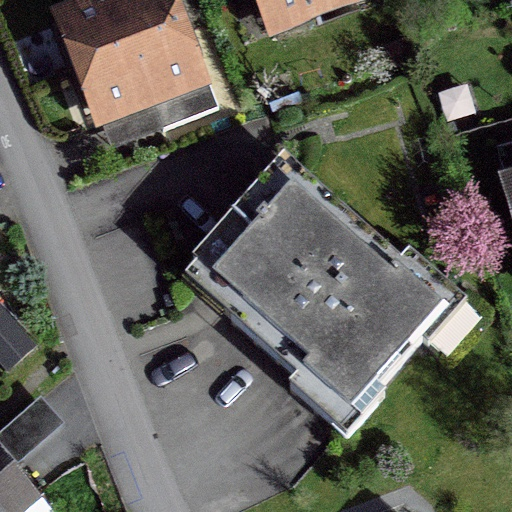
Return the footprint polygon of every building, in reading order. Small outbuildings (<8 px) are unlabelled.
[(185,63),(176,39),(167,15),(161,0),(126,0),(58,26),(78,77),(97,127),(196,89),(185,63)] [(256,0),(270,36),(364,0),(256,0)] [(398,268),(281,166),(190,269),(240,313),(228,327),(295,386),(287,395),(337,439),(419,346),(412,339),(449,297),(406,260),(398,268)] [(511,220),(511,187),(503,190),(511,220)] [(31,412),(0,439),(0,469),(3,473),(50,433),(31,412)] [(3,473),(0,469),(0,511),(18,511),(29,503),(3,473)]
